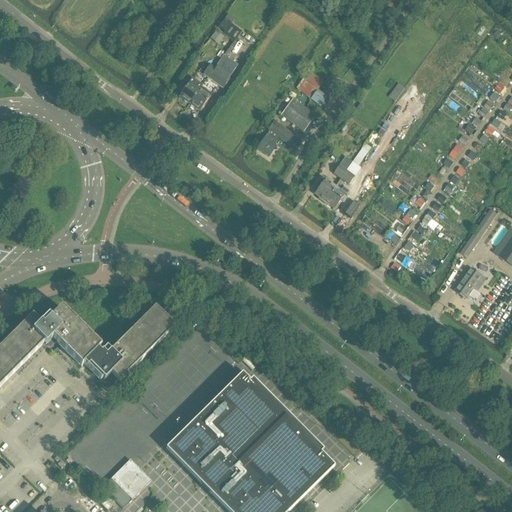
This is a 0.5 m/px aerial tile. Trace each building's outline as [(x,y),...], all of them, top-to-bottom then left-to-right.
[(210,39),(218,45),(223,38),(216,32),(210,39)] [(209,65),(209,66),(202,75),(223,89),(230,80),(228,78),(237,66),(224,56),(219,63),(215,60),(211,66),(209,65)] [(188,104),(189,104),(201,88),(191,80),(179,97),(184,100),(184,102),(187,104),(188,104)] [(405,89),(399,84),(389,97),(395,102),(405,89)] [(201,88),(189,104),(190,105),(190,106),(193,108),(195,108),(198,110),(199,112),(211,95),(201,88)] [(495,103),(498,98),(494,94),(490,99),(495,103)] [(281,116),(303,132),(315,116),(293,100),(281,116)] [(483,108),(488,112),(492,106),(487,102),(483,108)] [(484,118),(487,113),(483,110),(479,115),(484,118)] [(481,122),(476,118),(472,124),(477,128),(481,122)] [(498,129),(501,124),(496,120),(492,125),(498,129)] [(280,140),(292,148),(298,139),(274,122),(273,124),(269,122),(266,127),(269,129),(268,131),(269,132),(257,150),(268,158),(276,146),(275,146),(280,140)] [(471,135),(475,129),(469,124),(465,131),(471,135)] [(489,128),(485,133),(491,137),(495,132),(489,128)] [(480,141),(485,145),(489,140),(483,136),(480,141)] [(459,142),(464,146),(468,141),(463,137),(459,142)] [(457,146),(454,151),(459,154),(462,149),(457,146)] [(352,163),(349,167),(346,171),(352,162),(345,157),(333,174),(348,185),(360,169),(358,167),(368,153),(362,149),(352,163)] [(455,160),(458,155),(453,152),(450,157),(455,160)] [(473,161),(477,156),(472,152),(468,157),(473,161)] [(444,165),(449,169),(452,164),(447,160),(444,165)] [(466,161),(463,166),(468,170),(472,164),(466,161)] [(462,178),(465,173),(460,169),(456,174),(462,178)] [(435,176),(432,181),(437,185),(441,180),(436,176),(435,176)] [(455,177),(451,183),(456,186),(460,181),(455,177)] [(319,200),(324,203),(335,187),(328,183),(329,181),(326,179),(325,180),(322,178),(317,185),(320,186),(314,194),(320,199),(319,200)] [(430,184),(426,190),(431,193),(435,188),(430,184)] [(450,194),(454,189),(448,185),(445,190),(450,194)] [(335,187),(324,203),(328,206),(329,205),(334,209),(340,201),(343,203),(347,197),(346,196),(348,192),(343,188),(340,192),(335,188),(335,187)] [(424,193),(420,198),(425,201),(429,196),(424,193)] [(418,201),(414,206),(419,210),(423,204),(418,201)] [(343,216),(349,220),(359,206),(353,202),(343,216)] [(437,202),(434,207),(439,211),(442,206),(437,202)] [(408,208),(407,210),(407,213),(411,216),(414,215),(415,213),(415,210),(411,207),(408,208)] [(490,211),(478,228),(460,255),(466,260),(485,233),(497,215),(490,211)] [(432,220),(435,215),(430,212),(427,217),(432,220)] [(406,217),(401,223),(407,228),(411,222),(406,217)] [(427,226),(431,221),(426,218),(422,223),(427,226)] [(401,225),(396,231),(401,235),(406,228),(401,225)] [(422,235),(426,230),(421,226),(417,231),(422,235)] [(420,238),(415,235),(411,240),(416,243),(420,238)] [(399,240),(394,236),(390,241),(396,245),(399,240)] [(511,238),(498,258),(511,267),(511,238)] [(409,244),(406,249),(411,253),(415,248),(409,244)] [(404,265),(408,259),(403,255),(398,261),(404,265)] [(394,264),(391,269),(396,273),(400,268),(394,264)] [(455,292),(466,300),(474,289),(478,291),(486,280),(471,269),(455,292)] [(0,387),(40,347),(43,345),(42,345),(43,344),(45,346),(50,346),(55,341),(80,366),(81,367),(82,366),(83,365),(86,369),(87,368),(99,380),(100,381),(102,380),(104,382),(112,382),(115,379),(118,382),(119,383),(120,382),(121,382),(138,364),(173,330),(172,330),(174,328),(172,327),(173,327),(156,310),(154,309),(153,310),(110,353),(106,349),(101,354),(101,353),(100,355),(97,351),(99,349),(100,348),(99,346),(62,310),(61,308),(60,310),(50,319),(48,317),(40,324),(33,317),(32,316),(31,317),(0,347),(0,387)] [(165,450),(221,505),(227,511),(288,511),(334,467),(320,454),(323,451),(252,380),(249,382),(241,374),(165,450)] [(53,460),(57,463),(76,444),(73,441),(53,460)] [(101,489),(108,496),(123,510),(151,482),(130,461),(101,489)]
